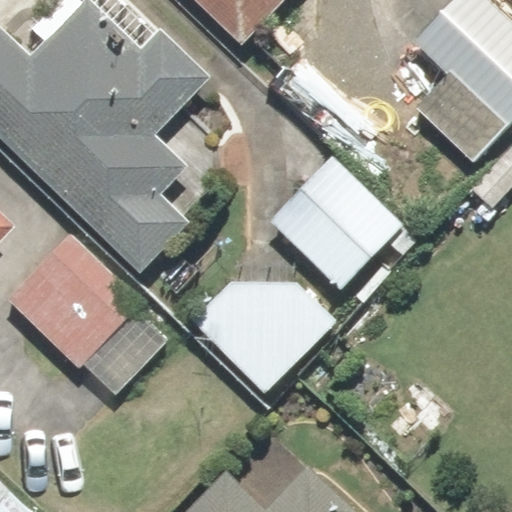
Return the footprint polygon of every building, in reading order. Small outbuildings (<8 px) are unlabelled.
[(7,18),(0,25),(0,124),(151,270),(201,219),(172,191),(200,163),(166,131),(223,73),(173,24),(152,45),(105,0),(90,0),(41,51),(7,18)] [(207,0),(252,42),(292,0),(207,0)] [(511,130),(511,9),(502,0),(460,0),(423,40),(456,71),(424,106),(483,161),(511,130)] [(511,192),(511,143),(474,182),(498,206),(511,192)] [(341,151),(277,217),(350,288),(414,221),(341,151)] [(0,239),(17,222),(0,205),(0,239)] [(80,230),(15,295),(87,367),(92,362),(122,392),(176,339),(144,307),(151,300),(80,230)] [(245,277),(203,316),(275,391),(348,317),(310,278),(245,277)] [(369,511),(317,462),(275,505),(237,468),(193,511),(369,511)] [(36,511),(0,476),(0,511),(36,511)]
